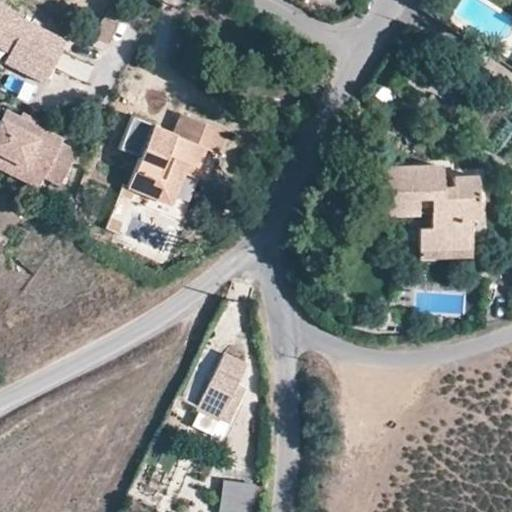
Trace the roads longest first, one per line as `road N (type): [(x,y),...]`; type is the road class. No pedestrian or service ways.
road 1 (unclassified): [(247,265),(0,404)]
road 2 (unclassified): [(280,300),(315,336),(381,360),(422,360),(511,334)]
road 3 (residential): [(367,53),(247,265)]
road 4 (unclassified): [(288,511),(293,417),(280,300)]
